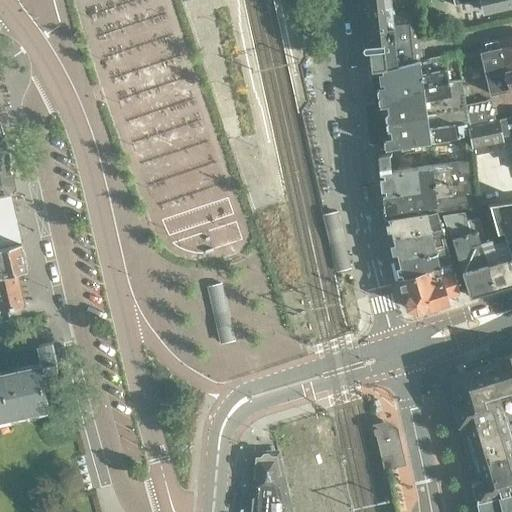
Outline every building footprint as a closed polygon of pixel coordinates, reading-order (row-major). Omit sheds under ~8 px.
[(359,0),(363,31),(392,28),(396,63),(422,60),(417,12),(391,15),(389,0),(359,0)] [(511,0),(452,0),(454,6),(477,0),(481,0),(484,13),(511,5),(511,0)] [(371,72),(396,66),(396,63),(392,28),(363,31),(365,46),(368,46),(371,72)] [(511,36),(484,43),(486,52),(480,53),(490,94),(511,88),(511,36)] [(449,83),(449,82),(447,70),(445,55),(422,60),(396,66),(371,72),(373,87),(376,89),(377,97),(449,83)] [(381,149),(465,137),(464,127),(465,127),(465,123),(469,122),(462,79),(449,82),(449,83),(377,97),(374,98),(374,103),(364,104),(370,146),(380,144),(381,149)] [(491,100),(469,105),(472,127),(495,122),(491,100)] [(511,116),(496,120),(496,122),(495,122),(472,127),(468,128),(474,155),(490,151),(488,142),(500,140),(509,138),(511,151),(511,116)] [(0,247),(21,243),(10,194),(12,193),(16,187),(5,134),(3,135),(3,132),(0,132),(0,247)] [(379,173),(448,165),(469,162),(465,142),(430,148),(377,155),(379,173)] [(381,194),(450,185),(473,182),(469,162),(448,165),(379,173),(381,194)] [(383,215),(477,201),(473,182),(450,185),(381,194),(383,213),(383,215)] [(511,198),(487,202),(493,221),(499,219),(505,240),(511,263),(511,198)] [(430,231),(440,229),(435,211),(383,219),(388,236),(430,230),(430,231)] [(295,267),(294,265),(280,268),(280,271),(222,283),(207,287),(221,345),(229,343),(236,341),(225,295),(336,272),(351,268),(338,212),(331,213),(323,215),(333,260),(295,267)] [(470,233),(466,221),(465,217),(466,216),(464,212),(442,215),(452,238),(451,238),(468,296),(492,288),(476,231),(470,233)] [(484,241),(478,217),(466,221),(470,233),(476,231),(492,288),(511,282),(511,263),(505,240),(499,242),(498,237),(492,239),(493,243),(492,244),(491,239),(484,241)] [(441,229),(440,229),(430,231),(430,230),(388,236),(395,263),(446,249),(441,229)] [(0,321),(8,320),(6,309),(23,304),(16,273),(28,271),(21,243),(0,247),(0,321)] [(440,269),(451,266),(451,265),(446,249),(395,263),(400,281),(440,269)] [(451,266),(440,269),(400,281),(407,308),(415,312),(444,303),(447,297),(446,295),(459,292),(451,266)] [(0,321),(0,332),(10,330),(8,320),(0,321)] [(51,341),(31,346),(35,364),(0,371),(0,417),(47,407),(39,372),(56,368),(51,341)] [(460,368),(458,373),(454,382),(458,395),(449,398),(452,406),(496,393),(511,387),(511,352),(478,362),(460,368)] [(496,393),(452,406),(452,408),(454,407),(459,424),(511,407),(511,398),(499,403),(496,393)] [(511,407),(459,424),(465,443),(508,430),(508,429),(505,420),(511,418),(511,407)] [(386,425),(375,428),(384,470),(402,466),(394,430),(386,425)] [(465,443),(471,462),(511,449),(511,427),(508,429),(508,430),(465,443)] [(511,449),(471,462),(477,480),(477,481),(511,470),(511,449)] [(292,511),(280,457),(277,457),(277,459),(274,459),(271,461),(268,458),(260,458),(257,464),(255,488),(253,488),(248,493),(246,511),(292,511)] [(511,470),(477,481),(477,480),(471,482),(477,501),(477,503),(511,493),(511,470)] [(511,511),(511,493),(477,503),(479,511),(511,511)]
